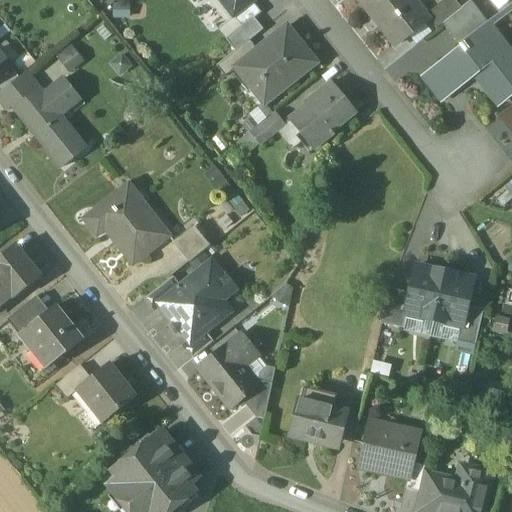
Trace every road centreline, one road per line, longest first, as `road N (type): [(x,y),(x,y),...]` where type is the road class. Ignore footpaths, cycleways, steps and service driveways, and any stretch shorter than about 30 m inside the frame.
road 1 (residential): [(0,171),(221,452),(244,475),(326,511)]
road 2 (residential): [(313,0),(443,165)]
